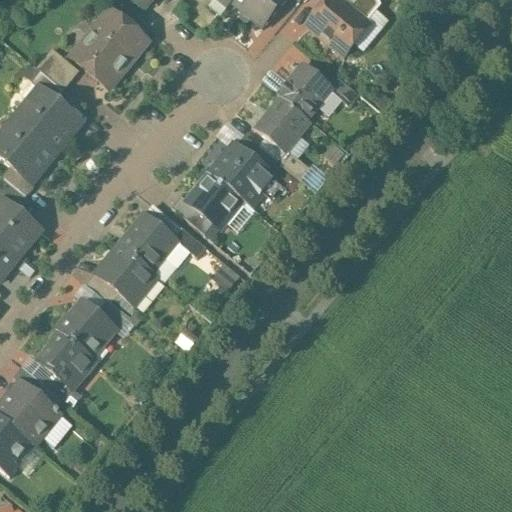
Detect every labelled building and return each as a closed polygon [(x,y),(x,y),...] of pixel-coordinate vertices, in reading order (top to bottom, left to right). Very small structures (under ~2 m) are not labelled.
[(154,0),(133,0),(146,10),(154,0)] [(214,0),(228,11),(231,7),(236,0),(214,0)] [(236,0),(231,7),(262,32),(288,0),(236,0)] [(339,0),(330,0),(326,6),(326,12),(311,31),(344,59),(355,47),(360,33),(368,23),(339,0)] [(146,46),(110,16),(95,33),(98,36),(74,65),(108,93),(146,46)] [(79,76),(52,54),(36,73),(39,76),(63,95),(79,76)] [(330,91),(302,69),(277,99),(280,102),(307,124),(331,95),(333,93),(330,91)] [(63,95),(39,76),(31,86),(38,92),(39,91),(55,104),(63,95)] [(358,99),(337,82),(330,91),(333,93),(331,95),(349,110),(358,99)] [(38,92),(13,123),(56,157),(66,144),(81,126),(55,104),(39,91),(38,92)] [(280,102),(255,132),(285,157),(288,155),(310,127),(307,124),(280,102)] [(56,157),(13,123),(0,139),(0,145),(10,154),(1,164),(10,172),(29,187),(30,186),(44,169),(45,170),(56,157)] [(277,167),(244,140),(237,149),(275,180),(282,171),(277,167)] [(237,149),(235,147),(209,178),(242,205),(250,212),(276,181),(275,180),(237,149)] [(310,173),(288,155),(285,157),(277,167),(282,171),(300,186),(310,173)] [(29,187),(10,172),(2,181),(25,200),(25,201),(34,190),(30,186),(29,187)] [(242,205),(209,178),(187,206),(186,206),(212,228),(219,234),(242,205)] [(25,200),(2,181),(0,184),(0,203),(3,206),(6,208),(23,221),(33,208),(25,201),(25,200)] [(212,228),(186,206),(187,206),(180,201),(171,212),(204,239),(212,228)] [(6,208),(3,206),(0,210),(0,247),(18,263),(40,235),(23,221),(6,208)] [(175,242),(146,218),(128,240),(131,242),(123,253),(152,277),(177,245),(178,244),(175,242)] [(205,252),(182,233),(175,242),(178,244),(177,245),(197,261),(205,252)] [(0,285),(18,263),(0,247),(0,285)] [(123,253),(120,250),(96,279),(118,297),(133,309),(156,280),(152,277),(123,253)] [(223,268),(215,281),(231,291),(239,278),(223,268)] [(118,297),(96,279),(87,291),(105,306),(109,309),(118,297)] [(109,309),(105,306),(95,317),(116,335),(115,336),(118,337),(128,325),(109,309)] [(82,307),(68,322),(67,321),(56,333),(59,336),(91,362),(92,362),(89,359),(97,350),(104,349),(115,336),(116,335),(95,317),(82,307)] [(91,362),(59,336),(50,346),(50,349),(37,365),(51,377),(71,394),(73,393),(84,379),(83,373),(91,362)] [(41,388),(22,372),(13,383),(19,388),(20,386),(35,399),(43,390),(41,388)] [(71,394),(51,377),(41,388),(43,390),(65,408),(76,395),(73,393),(71,394)] [(35,399),(20,386),(19,388),(0,410),(0,422),(34,451),(59,420),(58,418),(59,417),(56,414),(54,415),(35,399)] [(34,451),(0,422),(0,474),(9,482),(18,471),(15,468),(31,449),(34,451)]
